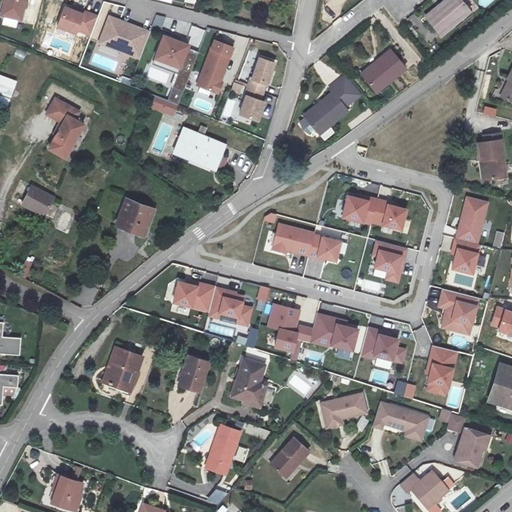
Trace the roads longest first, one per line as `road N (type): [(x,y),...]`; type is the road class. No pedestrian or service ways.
road 1 (residential): [(172,251),(401,312),(416,299),(441,195),(349,165),(336,145)]
road 2 (residential): [(511,17),(336,145)]
road 3 (residential): [(297,56),(259,190)]
road 4 (residential): [(31,414),(95,417),(160,451)]
